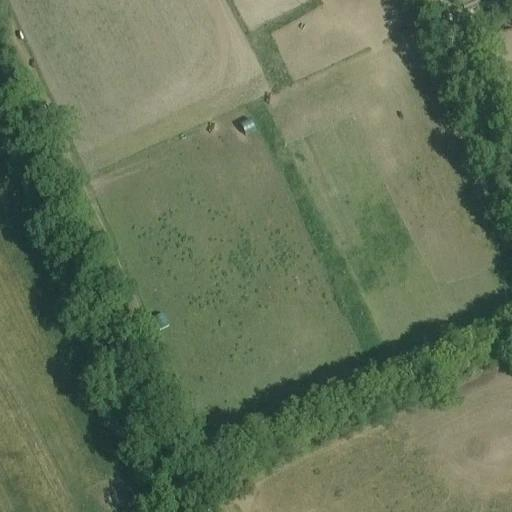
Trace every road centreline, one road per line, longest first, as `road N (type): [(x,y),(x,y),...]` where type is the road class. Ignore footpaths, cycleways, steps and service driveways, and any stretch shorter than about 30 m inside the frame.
road 1 (track): [(0,12),(225,511)]
road 2 (track): [(207,473),(511,332)]
road 3 (track): [(511,181),(434,0)]
